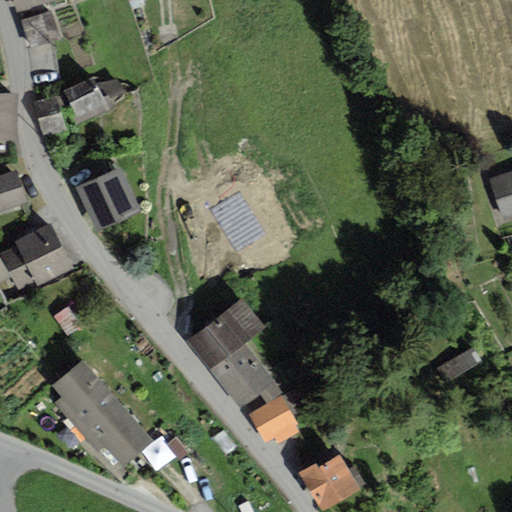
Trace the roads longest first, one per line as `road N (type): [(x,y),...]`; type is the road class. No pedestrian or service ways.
road 1 (residential): [(311,511),(65,216),(35,148),(2,0)]
road 2 (track): [(165,339),(180,317),(172,268),(174,62)]
road 3 (unclassified): [(158,511),(0,440)]
